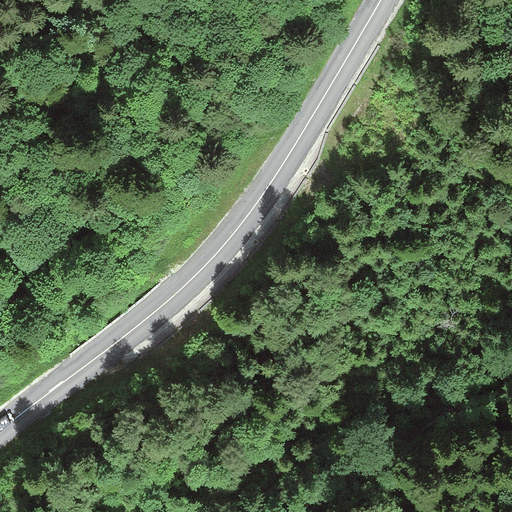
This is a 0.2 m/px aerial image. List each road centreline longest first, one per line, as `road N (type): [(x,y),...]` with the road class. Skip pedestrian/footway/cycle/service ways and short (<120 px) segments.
road 1 (secondary): [(0,428),(208,262),(281,167),(380,0)]
road 2 (track): [(304,511),(511,377)]
